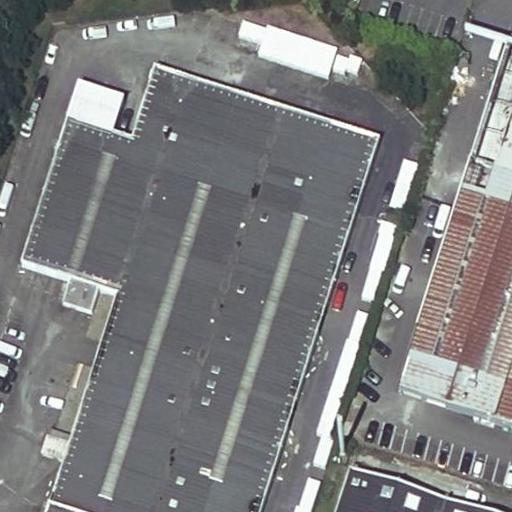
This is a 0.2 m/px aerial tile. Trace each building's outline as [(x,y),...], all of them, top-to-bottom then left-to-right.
[(249,27),(243,45),(319,69),(325,52),(249,27)] [(493,423),(511,429),(511,48),(507,47),(397,392),(493,423)] [(154,70),(133,134),(97,122),(105,96),(79,88),(23,267),(69,282),(61,306),(91,315),(99,292),(116,296),(71,440),(63,463),(47,511),(259,511),(376,141),(154,70)] [(485,447),(511,455),(511,429),(493,423),(485,447)] [(50,433),(42,456),(63,463),(71,440),(50,433)] [(481,511),(352,470),(338,511),(481,511)]
